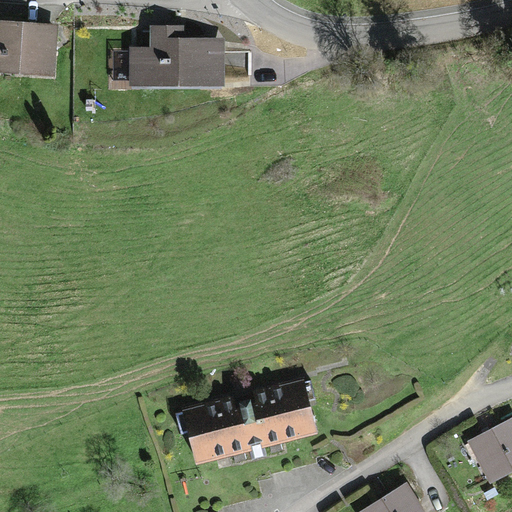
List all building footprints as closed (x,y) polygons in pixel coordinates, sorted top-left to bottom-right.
[(55,29),(0,25),(0,74),(52,77),(55,29)] [(130,54),(130,85),(223,86),(223,44),(178,44),(178,32),(148,32),(148,54),(130,54)] [(300,386),(183,416),(196,465),(312,434),(300,386)] [(511,422),(469,445),(489,484),(511,472),(511,422)] [(420,511),(407,489),(368,511),(420,511)]
